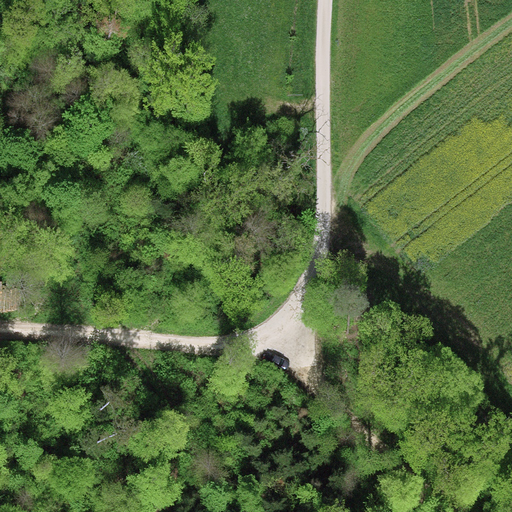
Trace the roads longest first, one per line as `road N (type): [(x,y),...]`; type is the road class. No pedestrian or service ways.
road 1 (track): [(325,0),(317,252),(311,285),(283,338),(0,330)]
road 2 (track): [(445,511),(366,439),(283,338)]
